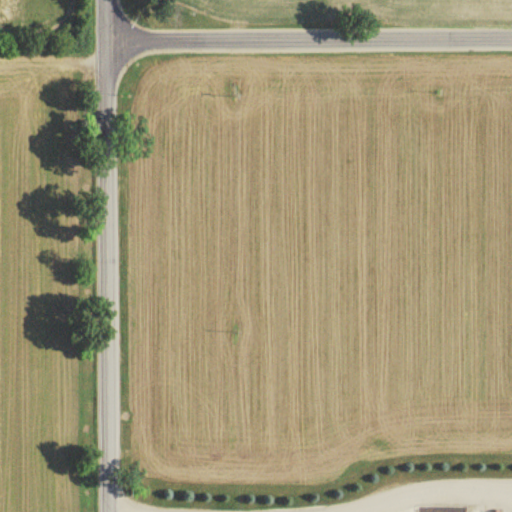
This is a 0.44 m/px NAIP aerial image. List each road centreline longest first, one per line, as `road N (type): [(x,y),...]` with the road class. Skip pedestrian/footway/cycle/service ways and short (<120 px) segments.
road 1 (tertiary): [(106,511),(103,0)]
road 2 (residential): [(511,34),(104,37)]
